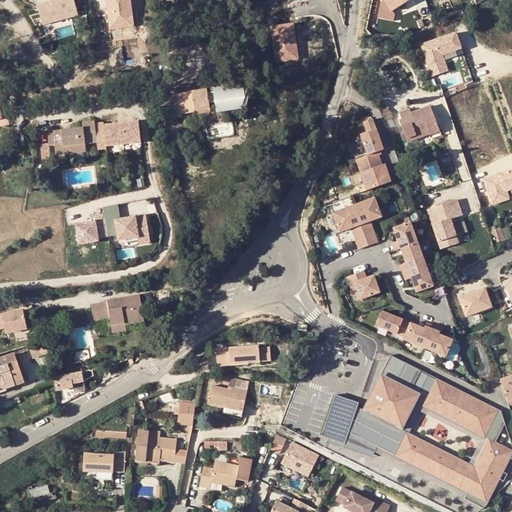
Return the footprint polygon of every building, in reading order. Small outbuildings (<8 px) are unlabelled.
[(74,0),(57,0),(38,5),(43,25),(78,15),(74,0)] [(129,0),(106,0),(108,14),(99,15),(100,30),(133,26),(129,0)] [(381,0),(378,18),(393,21),(394,15),(392,11),(410,0),(381,0)] [(271,27),(276,62),(298,59),(293,24),(271,27)] [(461,48),(456,33),(421,45),(432,77),(448,71),(442,55),(461,48)] [(217,104),(218,112),(227,110),(246,106),(247,96),(244,97),(248,89),(239,84),(237,88),(207,93),(209,105),(217,104)] [(209,105),(207,93),(207,89),(199,91),(169,96),(173,119),(181,117),(181,115),(195,112),(195,110),(210,107),(209,105)] [(428,131),(430,134),(430,136),(439,132),(430,106),(412,114),(410,110),(399,114),(401,120),(399,121),(408,143),(417,140),(415,136),(428,131)] [(382,151),(371,120),(362,123),(366,133),(360,135),(367,156),(376,153),(382,151)] [(85,144),(97,143),(95,124),(94,122),(83,123),(83,128),(48,132),(49,144),(40,145),(42,161),(50,160),(49,146),(55,145),(56,154),(72,152),(86,151),(85,144)] [(139,122),(121,124),(123,145),(141,143),(139,122)] [(103,123),(95,124),(97,143),(97,150),(106,149),(106,147),(123,145),(121,124),(104,126),(103,123)] [(415,136),(417,140),(430,134),(428,131),(415,136)] [(367,156),(355,160),(360,174),(380,166),(376,153),(367,156)] [(389,183),(383,165),(360,174),(366,191),(389,183)] [(511,168),(485,178),(493,204),(511,198),(511,168)] [(351,228),(354,235),(373,229),(370,221),(382,217),(375,198),(333,213),(340,232),(351,228)] [(462,213),(457,198),(427,207),(440,246),(457,240),(449,217),(462,213)] [(105,215),(108,237),(118,235),(119,240),(138,237),(139,244),(151,242),(146,215),(121,219),(118,204),(103,207),(105,215)] [(108,237),(105,215),(96,217),(97,222),(77,225),(80,246),(100,243),(99,238),(108,237)] [(401,249),(418,243),(411,223),(394,229),(398,241),(392,243),(395,251),(401,249)] [(494,227),(488,229),(493,245),(505,241),(501,230),(496,232),(494,227)] [(354,235),(359,250),(378,243),(373,229),(354,235)] [(426,265),(418,243),(401,249),(406,263),(400,265),(403,273),(426,265)] [(433,286),(426,265),(403,273),(405,280),(411,278),(416,292),(433,286)] [(359,300),(379,293),(372,276),(365,279),(363,272),(346,277),(349,285),(354,284),(359,300)] [(167,279),(168,286),(180,284),(179,277),(167,279)] [(511,278),(503,283),(511,301),(511,278)] [(485,288),(459,298),(466,316),(492,307),(485,288)] [(91,305),(94,320),(110,317),(111,325),(124,323),(124,325),(144,321),(139,295),(106,300),(107,302),(91,305)] [(25,311),(0,315),(0,328),(8,326),(9,331),(28,327),(25,311)] [(382,311),(376,326),(404,337),(410,322),(382,311)] [(424,328),(410,322),(404,337),(403,339),(424,348),(433,325),(426,323),(424,328)] [(124,323),(111,325),(112,333),(125,331),(124,325),(124,323)] [(441,329),(433,325),(424,348),(446,357),(453,340),(439,334),(441,329)] [(33,357),(50,351),(50,350),(49,338),(32,343),(27,344),(33,357)] [(217,350),(218,366),(249,364),(249,363),(271,361),(270,349),(259,349),(259,347),(217,350)] [(74,352),(76,362),(90,360),(87,350),(74,352)] [(0,390),(23,382),(13,354),(0,358),(0,390)] [(391,355),(381,374),(391,379),(417,403),(424,407),(423,409),(487,441),(488,438),(490,439),(476,467),(468,492),(464,499),(483,508),(487,506),(500,480),(504,482),(507,474),(504,472),(511,456),(511,450),(496,442),(505,423),(501,411),(391,355)] [(54,378),(55,390),(72,386),(72,382),(83,380),(93,375),(91,369),(54,378)] [(387,387),(391,379),(381,374),(365,404),(376,408),(380,401),(376,399),(383,385),(387,387)] [(511,377),(500,381),(506,401),(511,399),(511,377)] [(230,379),(228,387),(247,391),(249,383),(230,379)] [(335,395),(321,436),(345,444),(349,433),(468,492),(476,467),(410,433),(404,430),(417,403),(391,379),(387,387),(383,385),(376,399),(380,401),(376,408),(365,404),(363,409),(358,407),(359,402),(335,395)] [(225,408),(242,411),(247,391),(228,387),(227,389),(211,386),(207,404),(225,408)] [(179,408),(177,421),(193,423),(195,401),(183,400),(183,409),(179,408)] [(424,407),(417,403),(404,430),(410,433),(423,409),(424,407)] [(242,411),(225,408),(224,414),(241,417),(242,411)] [(511,450),(511,444),(505,423),(496,442),(511,450)] [(159,461),(174,462),(175,448),(176,440),(160,438),(160,436),(148,435),(149,432),(139,431),(136,461),(145,461),(145,457),(159,458),(159,461)] [(285,439),(276,434),(271,448),(278,451),(285,439)] [(221,440),(219,440),(219,444),(219,448),(228,448),(228,440),(222,439),(221,440)] [(317,455),(290,441),(280,462),(306,475),(317,455)] [(175,448),(174,462),(184,463),(187,449),(175,448)] [(114,451),(114,453),(114,455),(113,470),(121,470),(122,451),(114,451)] [(113,470),(114,455),(85,454),(84,472),(113,473),(113,470)] [(238,466),(214,461),(212,468),(203,467),(199,487),(209,489),(210,483),(223,485),(234,488),(234,484),(246,486),(251,461),(239,459),(238,466)] [(210,483),(209,489),(221,491),(223,485),(210,483)] [(29,491),(31,498),(48,493),(46,486),(29,491)] [(386,511),(388,507),(374,500),(372,505),(364,501),(340,489),(334,503),(343,507),(342,510),(346,511),(386,511)] [(372,505),(374,500),(366,496),(364,501),(372,505)] [(304,511),(308,505),(295,498),(291,507),(277,501),(271,511),(304,511)]
